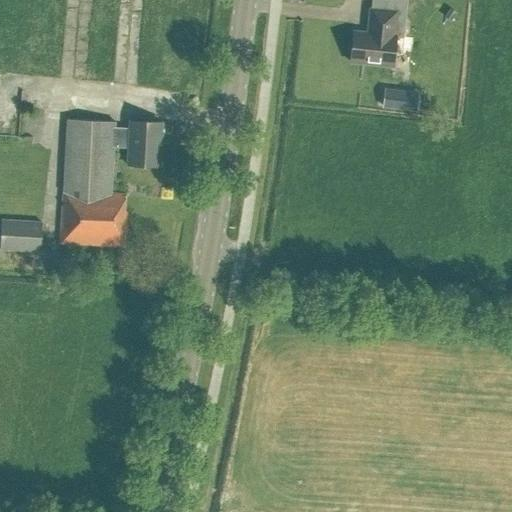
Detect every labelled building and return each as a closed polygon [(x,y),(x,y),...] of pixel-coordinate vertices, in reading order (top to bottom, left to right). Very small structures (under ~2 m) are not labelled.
[(370,0),(367,33),(353,31),(349,61),(392,66),(395,39),(402,39),(405,0),(370,0)] [(26,113),(21,129),(34,133),(39,116),(26,113)] [(158,166),(161,122),(129,120),(129,128),(114,127),(115,121),(67,119),(60,242),(124,245),(126,214),(124,213),(125,196),(123,196),(123,192),(111,191),(113,147),(128,148),(127,164),(158,166)] [(25,147),(21,173),(47,176),(50,150),(25,147)] [(41,222),(1,220),(0,232),(0,249),(39,251),(41,222)]
